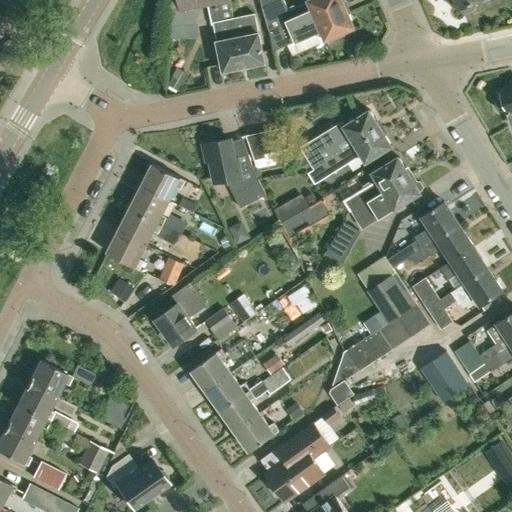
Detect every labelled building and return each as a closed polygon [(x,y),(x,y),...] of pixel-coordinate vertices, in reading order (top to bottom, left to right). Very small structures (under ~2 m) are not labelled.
[(0,0),(0,15),(12,0),(0,0)] [(242,67),(233,19),(229,0),(177,0),(181,9),(216,2),(220,21),(213,23),(222,71),(242,67)] [(291,31),(345,6),(342,0),(307,0),(309,3),(287,12),(282,0),(275,0),(261,7),(270,30),(280,26),(283,34),(291,31)] [(457,0),(459,6),(459,7),(461,7),(462,10),(466,11),(474,8),(475,4),(474,1),(476,0),(457,0)] [(325,40),(354,27),(345,6),(291,31),(283,34),(280,26),(270,30),(274,49),(321,30),(325,40)] [(193,12),(173,13),(169,13),(170,38),(198,36),(196,12),(193,12)] [(233,19),(242,67),(263,63),(254,15),(233,19)] [(496,99),(496,103),(498,107),(500,109),(504,109),(507,108),(511,119),(511,86),(501,91),(503,95),(499,97),(496,99)] [(301,149),(315,170),(381,128),(370,110),(345,126),(342,122),(301,149)] [(286,147),(281,126),(260,130),(264,152),(286,147)] [(367,162),(393,146),(381,128),(315,170),(310,173),(317,183),(362,154),(367,162)] [(238,163),(236,157),(234,158),(230,138),(201,144),(205,162),(210,160),(215,182),(226,180),(240,208),(266,195),(253,169),(251,161),(238,163)] [(379,181),(364,191),(347,201),(352,210),(411,175),(399,157),(374,173),(379,181)] [(142,186),(169,199),(176,186),(181,188),(185,180),(153,163),(142,186)] [(415,183),(411,175),(352,210),(364,229),(422,193),(420,191),(423,189),(424,187),(421,181),(418,181),(415,183)] [(169,199),(142,186),(131,208),(163,224),(163,223),(166,216),(162,214),(169,199)] [(183,197),(179,204),(193,211),(197,204),(183,197)] [(330,211),(323,199),(310,207),(282,222),(289,234),(317,219),(330,211)] [(423,216),(430,227),(415,236),(417,239),(388,258),(394,267),(410,256),(425,246),(437,238),(460,223),(446,201),(423,216)] [(175,244),(181,233),(163,223),(163,224),(131,208),(119,230),(147,244),(154,230),(159,232),(157,235),(175,244)] [(344,221),(327,252),(342,261),(360,230),(344,221)] [(460,223),(437,238),(443,246),(452,260),(475,245),(460,223)] [(147,244),(119,230),(108,252),(140,268),(144,261),(139,258),(147,244)] [(227,235),(219,238),(223,250),(232,247),(227,235)] [(452,260),(441,267),(455,289),(489,267),(475,245),(452,260)] [(425,246),(410,256),(416,264),(430,255),(425,246)] [(176,283),(184,262),(169,255),(160,277),(176,283)] [(441,299),(428,308),(441,328),(453,321),(445,308),(457,300),(460,304),(474,294),(480,304),(503,288),(489,267),(455,289),(440,298),(441,299)] [(370,290),(383,310),(362,324),(369,335),(379,328),(399,315),(408,309),(412,305),(392,275),(370,290)] [(426,277),(413,285),(428,308),(441,299),(440,298),(426,277)] [(110,291),(126,302),(135,289),(120,278),(110,291)] [(291,295),(297,304),(303,313),(318,303),(312,294),(305,285),(291,295)] [(200,303),(190,288),(176,298),(179,303),(157,318),(175,345),(199,328),(187,312),(200,303)] [(245,294),(231,304),(243,321),(257,312),(245,294)] [(417,302),(412,305),(408,309),(422,329),(432,322),(417,302)] [(224,308),(206,320),(220,338),(238,326),(224,308)] [(408,309),(399,315),(412,336),(422,329),(408,309)] [(320,313),(285,338),(289,344),(324,319),(320,313)] [(511,342),(511,313),(499,322),(511,342)] [(412,336),(399,315),(379,328),(393,348),(393,349),(412,336)] [(328,322),(322,325),(326,332),(333,329),(328,322)] [(379,328),(369,335),(344,352),(332,388),(360,369),(382,355),(393,348),(379,328)] [(499,354),(493,345),(480,354),(485,363),(499,354)] [(227,356),(222,348),(192,369),(207,389),(232,372),(223,359),(227,356)] [(443,401),(469,385),(447,351),(421,367),(443,401)] [(499,354),(485,363),(491,371),(504,362),(499,354)] [(40,359),(28,381),(55,395),(63,381),(68,384),(72,376),(40,359)] [(266,389),(270,394),(291,379),(282,366),(268,377),(262,381),(251,389),(243,395),(222,410),(236,430),(261,412),(252,399),(266,389)] [(251,389),(246,382),(242,385),(232,372),(207,389),(222,410),(243,395),(251,389)] [(77,422),(54,410),(53,413),(47,410),(55,395),(28,381),(17,403),(49,420),(73,433),(74,431),(77,425),(77,422)] [(120,426),(130,404),(110,395),(100,418),(120,426)] [(97,472),(108,449),(74,431),(73,433),(49,420),(17,403),(5,426),(32,439),(40,425),(84,448),(77,462),(97,472)] [(297,404),(287,412),(293,419),(303,412),(297,404)] [(334,407),(323,415),(329,423),(340,415),(334,407)] [(271,425),(261,412),(236,430),(251,451),(280,430),(275,422),(271,425)] [(314,458),(330,446),(313,422),(278,447),(286,459),(266,473),(272,480),(269,484),(276,494),(281,493),(286,500),(324,473),(314,458)] [(32,439),(5,426),(0,435),(0,450),(26,464),(30,456),(25,453),(32,439)] [(168,480),(168,476),(164,470),(160,469),(152,458),(139,468),(128,453),(111,465),(105,476),(113,487),(117,485),(134,508),(169,483),(168,480)] [(66,473),(40,460),(32,476),(58,489),(66,473)] [(511,489),(511,470),(501,478),(510,491),(511,489)] [(348,511),(337,496),(351,486),(342,474),(323,488),(330,499),(311,511),(348,511)] [(0,478),(0,503),(6,492),(11,494),(15,486),(0,478)] [(29,482),(21,499),(46,511),(54,495),(29,482)]
